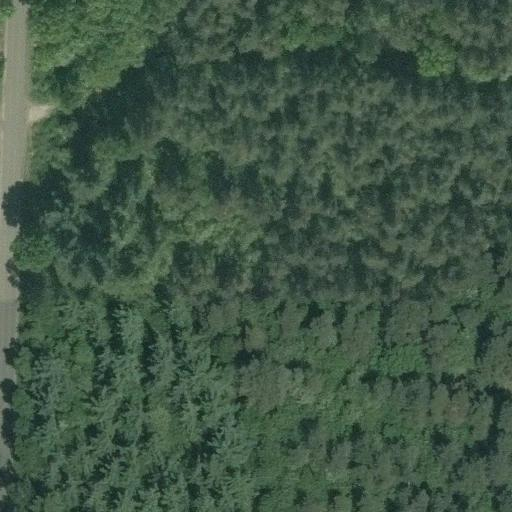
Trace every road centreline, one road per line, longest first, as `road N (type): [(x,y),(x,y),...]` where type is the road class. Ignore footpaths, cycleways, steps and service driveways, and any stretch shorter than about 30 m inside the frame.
road 1 (unclassified): [(20,0),(4,511)]
road 2 (track): [(73,100),(135,124),(172,183),(251,511)]
road 3 (track): [(218,374),(511,413)]
